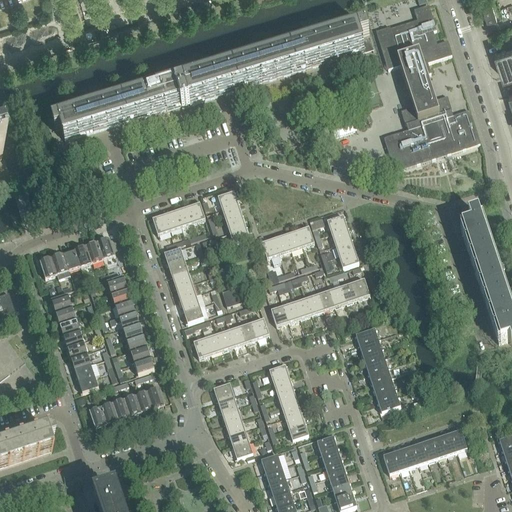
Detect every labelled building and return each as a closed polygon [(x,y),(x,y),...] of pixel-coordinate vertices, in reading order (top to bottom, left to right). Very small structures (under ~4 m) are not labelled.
[(492,6),(483,9),(487,24),(497,21),(492,6)] [(388,74),(389,74),(389,73),(401,69),(401,70),(402,69),(399,60),(409,57),(417,81),(416,81),(417,82),(427,78),(431,77),(428,67),(452,59),(452,60),(452,59),(448,45),(447,45),(437,48),(433,35),(437,34),(437,33),(436,34),(429,10),(429,9),(414,13),(415,14),(418,24),(391,32),(390,30),(389,30),(390,31),(377,35),(377,34),(376,34),(381,49),(381,50),(383,58),(384,59),(388,74)] [(58,120),(59,123),(53,124),(56,134),(61,132),(64,142),(65,142),(65,144),(182,108),(181,106),(189,103),(191,108),(365,54),(364,52),(372,50),(373,55),(374,54),(367,31),(361,32),(360,30),(277,56),(275,51),(269,53),(270,58),(177,86),(177,84),(137,96),(135,91),(129,93),(130,98),(58,120)] [(511,47),(495,53),(501,72),(503,79),(511,76),(511,47)] [(390,161),(383,163),(388,178),(444,160),(478,149),(480,148),(469,114),(452,120),(451,115),(452,115),(448,100),(436,104),(427,78),(417,82),(416,81),(417,81),(409,57),(399,60),(402,69),(401,70),(401,69),(400,70),(414,111),(401,115),(406,129),(407,129),(409,134),(384,142),(390,161)] [(332,129),(335,141),(355,134),(351,123),(332,129)] [(0,188),(2,188),(11,185),(10,184),(4,164),(3,164),(1,165),(0,163),(0,188)] [(234,196),(218,202),(222,214),(238,208),(234,196)] [(200,208),(188,212),(194,228),(205,224),(200,208)] [(238,208),(222,214),(226,225),(242,220),(238,208)] [(188,212),(177,216),(182,232),(194,228),(188,212)] [(463,230),(463,231),(461,232),(499,347),(501,346),(511,343),(511,347),(511,308),(500,273),(505,272),(503,265),(498,267),(481,215),(469,219),(472,227),(463,230)] [(177,216),(165,220),(170,236),(182,232),(177,216)] [(165,220),(153,223),(158,240),(170,236),(165,220)] [(242,220),(226,225),(230,237),(246,232),(242,220)] [(327,226),(331,238),(347,232),(344,220),(327,226)] [(246,232),(230,237),(234,249),(250,243),(246,232)] [(309,232),(297,236),(303,252),(314,248),(309,232)] [(351,244),(347,232),(331,238),(335,249),(351,244)] [(297,236),(286,240),(291,256),(303,252),(297,236)] [(286,240),(274,244),(279,260),(291,256),(286,240)] [(98,247),(104,263),(116,259),(110,243),(98,247)] [(274,244),(262,247),(267,264),(279,260),(274,244)] [(355,256),(351,244),(335,249),(339,261),(355,256)] [(98,247),(87,251),(92,267),(104,263),(98,247)] [(87,251),(75,255),(81,271),(92,267),(87,251)] [(181,253),(165,258),(169,270),(185,264),(181,253)] [(75,255),(64,259),(69,275),(81,271),(75,255)] [(359,267),(355,256),(339,261),(343,273),(359,267)] [(64,259),(52,262),(58,279),(57,279),(59,283),(71,279),(69,275),(64,259)] [(52,262),(40,266),(46,283),(57,279),(58,279),(52,262)] [(185,264),(169,270),(172,281),(189,276),(185,264)] [(189,276),(172,281),(176,293),(192,288),(189,276)] [(124,280),(107,286),(111,298),(128,292),(124,280)] [(365,284),(353,287),(358,304),(370,300),(365,284)] [(353,287),(341,291),(347,307),(358,304),(353,287)] [(196,299),(192,288),(176,293),(180,305),(196,299)] [(240,290),(222,296),(227,311),(244,305),(240,290)] [(341,291),(330,295),(335,311),(347,307),(341,291)] [(128,292),(111,298),(115,309),(131,304),(128,292)] [(330,295),(318,299),(323,315),(335,311),(330,295)] [(0,324),(16,320),(8,296),(0,299),(0,324)] [(196,299),(180,305),(184,316),(200,311),(205,309),(206,309),(202,298),(196,299)] [(68,299),(52,304),(56,316),(72,311),(68,299)] [(318,299),(306,303),(312,319),(323,315),(318,299)] [(306,303),(295,307),(300,323),(312,319),(306,303)] [(131,304),(115,309),(119,321),(135,315),(131,304)] [(295,307),(283,311),(289,327),(300,323),(295,307)] [(200,311),(184,316),(188,328),(204,323),(209,321),(205,309),(200,311)] [(72,311),(56,316),(60,328),(76,322),(72,311)] [(283,311),(272,315),(277,331),(289,327),(283,311)] [(119,321),(110,324),(112,330),(117,328),(116,327),(121,325),(123,332),(139,327),(135,315),(119,321)] [(76,322),(60,328),(63,339),(80,334),(78,329),(80,328),(78,321),(76,322)] [(264,323),(252,327),(258,343),(269,340),(264,323)] [(139,327),(123,332),(127,344),(143,338),(139,327)] [(252,327),(241,331),(246,347),(258,343),(252,327)] [(241,331),(229,335),(234,351),(246,347),(241,331)] [(375,333),(356,339),(359,349),(378,343),(375,333)] [(80,334),(63,339),(67,351),(83,345),(80,334)] [(229,335),(217,339),(223,355),(234,351),(229,335)] [(143,338),(127,344),(131,355),(147,350),(143,338)] [(217,339),(206,343),(211,359),(223,355),(217,339)] [(206,343),(194,347),(199,363),(211,359),(206,343)] [(378,343),(359,349),(363,359),(382,353),(378,343)] [(83,345),(67,351),(71,362),(87,357),(83,345)] [(131,355),(128,356),(132,368),(134,367),(151,361),(147,350),(131,355)] [(382,353),(363,359),(366,369),(385,362),(382,353)] [(87,357),(71,362),(75,374),(91,368),(87,357)] [(151,361),(134,367),(138,379),(155,373),(151,361)] [(385,362),(366,369),(369,378),(388,372),(385,362)] [(91,368),(75,374),(79,385),(95,380),(91,368)] [(270,375),(273,387),(290,382),(286,370),(270,375)] [(388,372),(369,378),(372,388),(391,382),(388,372)] [(95,380),(79,385),(83,397),(99,392),(95,380)] [(290,382),(273,387),(277,399),(293,393),(290,382)] [(391,382),(372,388),(375,397),(394,391),(391,382)] [(214,394),(218,405),(234,400),(230,388),(214,394)] [(394,391),(375,397),(379,407),(398,401),(394,391)] [(148,396),(153,412),(165,409),(160,392),(148,396)] [(297,405),(293,393),(277,399),(281,410),(297,405)] [(148,396),(136,400),(142,416),(153,412),(148,396)] [(136,400),(125,404),(130,420),(142,416),(136,400)] [(234,400),(218,405),(222,417),(238,412),(234,400)] [(398,401),(379,407),(382,417),(401,411),(398,401)] [(125,404),(113,408),(119,424),(130,420),(125,404)] [(297,405),(281,410),(285,422),(301,417),(297,405)] [(113,408),(102,411),(107,428),(119,424),(113,408)] [(102,411),(90,415),(95,432),(107,428),(102,411)] [(242,423),(238,412),(222,417),(226,429),(242,423)] [(301,417),(285,422),(289,434),(305,428),(301,417)] [(246,435),(242,423),(226,429),(229,440),(246,435)] [(305,428),(289,434),(293,445),(309,440),(305,428)] [(0,446),(0,471),(51,455),(50,453),(51,453),(48,443),(53,441),(50,432),(47,433),(46,431),(0,446)] [(461,434),(451,438),(458,457),(468,453),(472,452),(470,446),(466,448),(461,434)] [(249,447),(246,435),(229,440),(233,452),(249,447)] [(451,438),(442,441),(448,460),(458,457),(451,438)] [(511,440),(500,444),(503,454),(511,451),(511,440)] [(334,441),(317,446),(321,458),(338,453),(334,441)] [(442,441),(432,444),(438,463),(448,460),(442,441)] [(432,444),(422,447),(429,466),(438,463),(432,444)] [(249,447),(233,452),(237,464),(253,458),(249,447)] [(422,447),(413,450),(419,469),(429,466),(422,447)] [(413,450),(403,454),(409,473),(419,469),(413,450)] [(511,451),(503,454),(506,464),(511,462),(511,451)] [(338,453),(321,458),(325,470),(342,464),(338,453)] [(403,454),(394,457),(400,476),(409,473),(403,454)] [(394,457),(384,460),(390,479),(400,476),(394,457)] [(278,459),(261,465),(265,477),(282,471),(288,469),(284,458),(278,460),(278,459)] [(342,464),(325,470),(329,481),(345,476),(342,464)] [(282,471),(265,477),(269,488),(286,483),(286,482),(291,480),(288,469),(282,471)] [(345,476),(329,481),(333,493),(349,487),(345,476)] [(286,483),(269,488),(273,500),(290,494),(286,483)] [(349,487),(333,493),(337,504),(353,499),(349,487)] [(123,511),(118,493),(95,501),(96,504),(98,511),(123,511)] [(290,494),(273,500),(277,511),(293,506),(290,494)] [(353,499),(337,504),(339,511),(353,511),(357,511),(353,499)]
